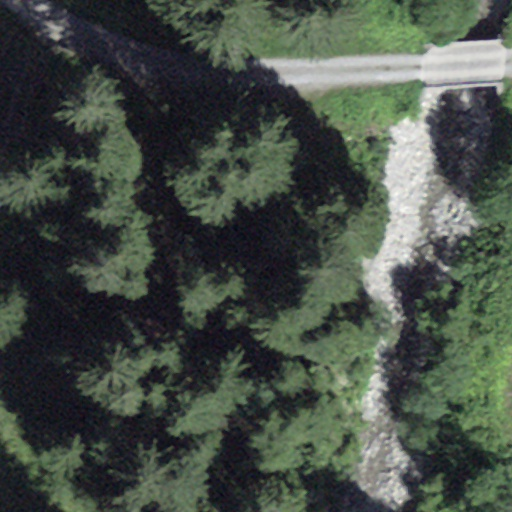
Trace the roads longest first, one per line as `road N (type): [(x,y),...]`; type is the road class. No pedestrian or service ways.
road 1 (track): [(82,41),(201,68),(511,70)]
road 2 (track): [(0,194),(82,41)]
